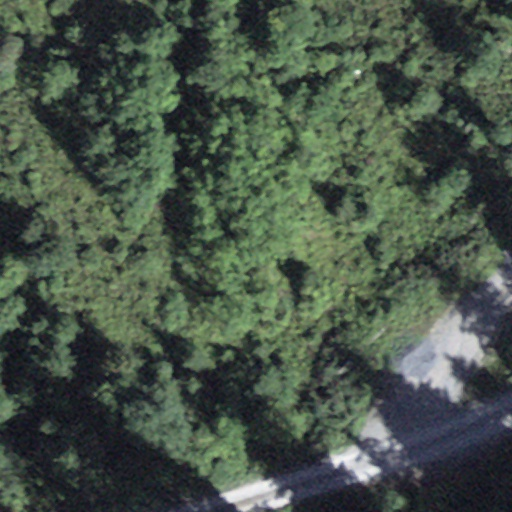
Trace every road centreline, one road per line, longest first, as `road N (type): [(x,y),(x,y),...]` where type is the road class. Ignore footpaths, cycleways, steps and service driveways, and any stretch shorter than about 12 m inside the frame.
road 1 (track): [(220,511),(381,463),(511,403)]
road 2 (track): [(511,296),(381,463)]
